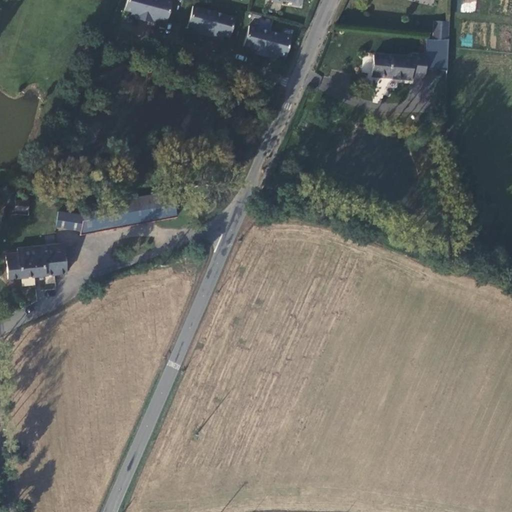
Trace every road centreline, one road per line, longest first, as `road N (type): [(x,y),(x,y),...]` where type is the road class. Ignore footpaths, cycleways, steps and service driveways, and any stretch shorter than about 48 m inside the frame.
road 1 (tertiary): [(230,234),(109,511)]
road 2 (unclassified): [(230,234),(197,235),(106,272),(0,330)]
road 3 (unclassified): [(291,88),(117,26)]
road 4 (tertiary): [(245,200),(291,88)]
